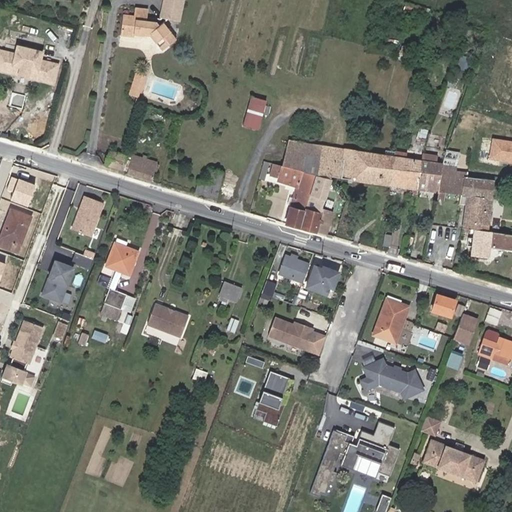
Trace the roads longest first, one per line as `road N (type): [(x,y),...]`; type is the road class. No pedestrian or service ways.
road 1 (residential): [(511,299),(0,152)]
road 2 (unknown): [(366,257),(326,375)]
